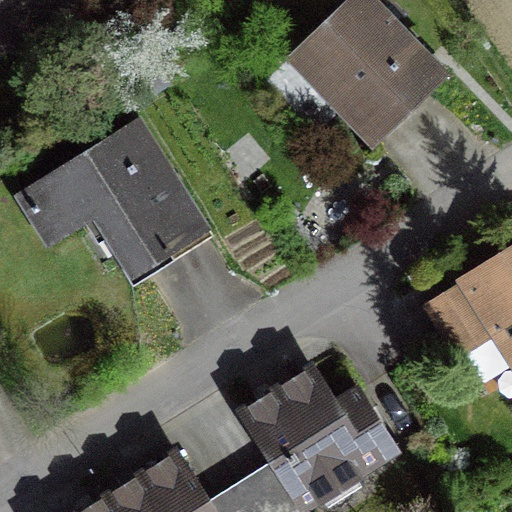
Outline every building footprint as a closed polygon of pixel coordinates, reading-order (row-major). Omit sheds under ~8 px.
[(0,0),(0,50),(26,35),(20,25),(61,0),(0,0)] [(368,0),(349,0),(291,57),(319,85),(327,77),(350,100),(342,108),(375,141),(442,76),(368,0)] [(141,269),(206,228),(137,118),(19,192),(48,239),(84,216),(80,210),(106,193),(126,225),(117,231),(141,269)] [(511,260),(471,286),(511,351),(511,260)] [(458,352),(488,335),(463,292),(433,310),(458,352)] [(335,407),(312,370),(245,412),(277,463),(243,484),(260,511),(310,511),(305,504),(393,449),(358,393),(335,407)] [(110,497),(119,511),(260,511),(243,484),(209,505),(177,455),(110,497)] [(119,511),(110,497),(85,511),(119,511)]
